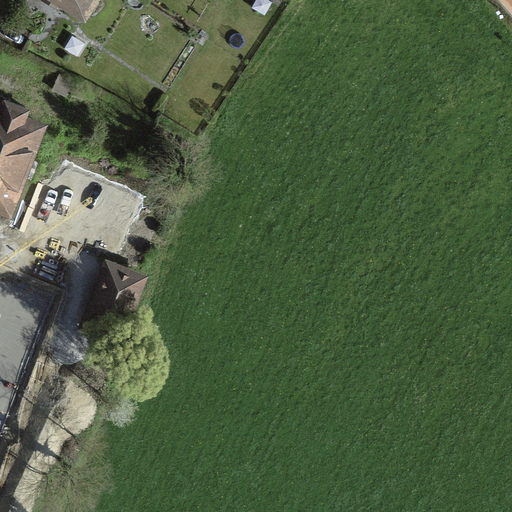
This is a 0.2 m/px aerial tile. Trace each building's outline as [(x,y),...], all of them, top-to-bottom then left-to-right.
[(42,0),(48,4),(57,8),(61,1),(83,14),(86,9),(90,10),(91,9),(94,9),(99,0),(42,0)] [(264,14),(272,0),(271,0),(254,0),(251,6),(264,14)] [(65,48),(80,57),(88,44),(73,34),(65,48)] [(1,102),(0,102),(0,205),(11,210),(45,119),(26,112),(29,104),(4,95),(2,99),(1,102)] [(107,274),(90,316),(121,328),(138,286),(107,274)] [(0,384),(29,306),(10,299),(14,287),(0,281),(0,384)]
